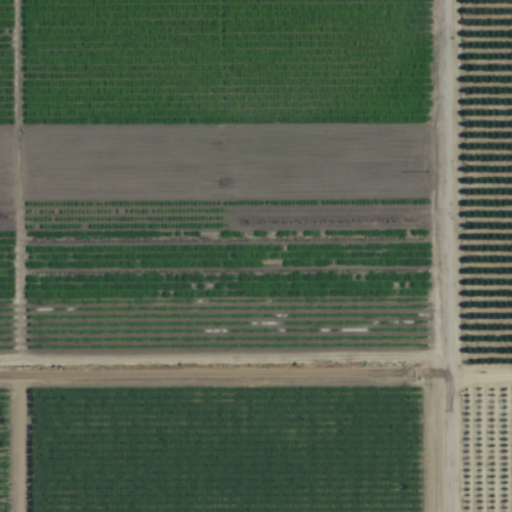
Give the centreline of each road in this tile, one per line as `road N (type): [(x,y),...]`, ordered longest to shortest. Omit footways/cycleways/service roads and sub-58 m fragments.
road 1 (residential): [(0,371),(511,378)]
road 2 (residential): [(447,511),(445,0)]
